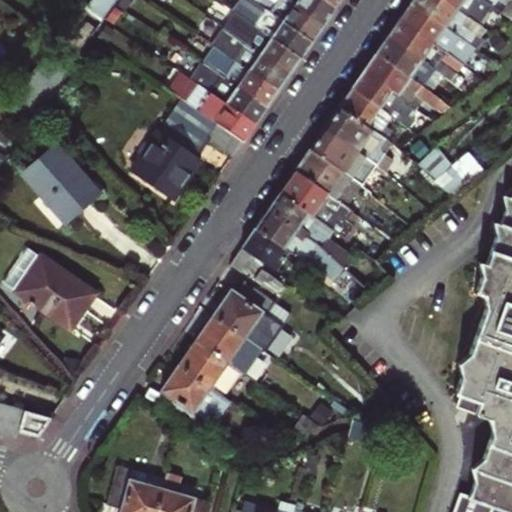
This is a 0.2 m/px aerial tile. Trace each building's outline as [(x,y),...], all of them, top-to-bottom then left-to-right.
[(299,58),(310,41),(256,4),(258,2),(254,0),(243,0),(235,13),(299,58)] [(310,41),(322,25),(286,0),(254,0),(258,2),(256,4),(310,41)] [(286,0),(322,25),(333,9),(320,0),(286,0)] [(320,0),(333,9),(339,0),(320,0)] [(475,36),(461,27),(467,19),(441,0),(412,0),(410,4),(457,38),(468,45),(475,36)] [(499,12),(481,0),(480,0),(441,0),(467,19),(474,9),(481,14),(500,28),(510,19),(499,12)] [(499,12),(510,19),(511,17),(511,0),(508,0),(503,7),(499,12)] [(102,20),(112,26),(124,10),(114,3),(102,20)] [(452,45),(457,38),(410,4),(398,20),(464,68),(471,57),(452,45)] [(467,19),(474,23),(481,14),(474,9),(467,19)] [(288,74),(299,58),(235,13),(224,30),(288,74)] [(461,27),(475,36),(480,28),(474,23),(467,19),(461,27)] [(91,35),(107,46),(118,31),(112,26),(102,20),(91,35)] [(458,76),(464,68),(398,20),(387,36),(434,70),(435,70),(439,64),(458,76)] [(277,90),(288,74),(224,30),(213,46),(215,48),(222,53),(277,90)] [(435,70),(434,70),(387,36),(375,53),(423,87),(435,70)] [(265,107),(277,90),(222,53),(215,48),(213,46),(201,63),(204,65),(265,107)] [(442,113),(450,106),(423,87),(375,53),(364,70),(399,93),(402,86),(413,93),(442,113)] [(29,132),(48,104),(69,75),(45,58),(42,62),(44,63),(40,72),(26,100),(19,100),(16,100),(5,115),(29,132)] [(254,123),(265,107),(204,65),(197,74),(195,73),(191,80),(195,83),(254,123)] [(414,133),(421,123),(403,111),(401,113),(392,106),(399,93),(364,70),(350,90),(404,126),(414,133)] [(19,100),(26,100),(40,72),(37,72),(31,75),(25,81),(20,91),(19,100)] [(243,138),(254,123),(195,83),(184,99),(187,102),(188,101),(215,119),(217,120),(243,138)] [(399,93),(408,100),(413,93),(402,86),(399,93)] [(400,133),(404,126),(350,90),(338,108),(379,137),(387,124),(400,133)] [(169,112),(204,136),(215,119),(188,101),(187,102),(184,99),(179,97),(169,112)] [(390,161),(375,150),(382,139),(379,137),(338,108),(323,129),(340,140),(342,138),(359,150),(357,152),(375,168),(382,173),(390,161)] [(199,158),(192,153),(204,136),(169,112),(129,171),(170,200),(199,158)] [(206,138),(231,155),(243,138),(217,120),(206,138)] [(382,139),(391,146),(400,133),(387,124),(379,137),(382,139)] [(361,187),(375,168),(357,152),(359,150),(342,138),(340,140),(323,129),(309,149),(352,179),(361,187)] [(66,222),(99,195),(57,145),(24,174),(66,222)] [(327,195),(336,201),(352,179),(309,149),(294,171),(327,195)] [(451,198),(465,186),(448,167),(431,181),(451,198)] [(352,224),(343,218),(321,203),(327,195),(294,171),(279,193),(334,232),(342,238),(352,224)] [(511,511),(511,179),(508,189),(497,199),(500,214),(495,228),(488,225),(491,239),(481,268),(475,266),(477,280),(471,296),(479,298),(481,313),(466,356),(455,366),(458,380),(453,397),(457,399),(454,411),(487,422),(489,436),(481,461),(470,471),(473,487),(468,500),(458,497),(453,511),(511,511)] [(358,259),(329,239),(334,232),(279,193),(266,211),(317,246),(349,272),(358,259)] [(321,203),(343,218),(349,210),(336,201),(327,195),(321,203)] [(349,272),(317,246),(266,211),(255,228),(283,248),(312,267),(317,263),(336,277),(356,295),(365,286),(349,272)] [(275,260),(283,248),(255,228),(242,246),(261,260),(275,269),(279,263),(275,260)] [(230,264),(250,277),(261,260),(242,246),(230,264)] [(15,289),(68,327),(93,291),(40,254),(15,289)] [(273,317),(269,314),(277,303),(245,280),(237,292),(231,288),(212,315),(254,344),(254,345),(273,317)] [(254,344),(212,315),(196,339),(238,368),(254,344)] [(238,368),(196,339),(178,365),(224,397),(241,371),(238,368)] [(211,408),(215,410),(224,397),(178,365),(160,391),(165,394),(156,408),(189,431),(197,418),(202,421),(211,408)] [(0,436),(1,437),(9,406),(0,403),(0,436)] [(1,437),(13,441),(22,409),(9,406),(1,437)] [(19,432),(36,437),(50,417),(25,410),(19,432)] [(345,437),(377,444),(382,422),(351,413),(345,437)] [(305,433),(322,426),(303,414),(295,426),(305,433)] [(175,439),(185,447),(189,436),(179,428),(175,439)] [(156,467),(167,469),(171,454),(160,451),(156,467)] [(120,511),(154,511),(164,479),(116,467),(105,505),(121,510),(120,511)] [(206,511),(211,495),(195,490),(192,498),(178,494),(181,484),(164,479),(154,511),(206,511)]
